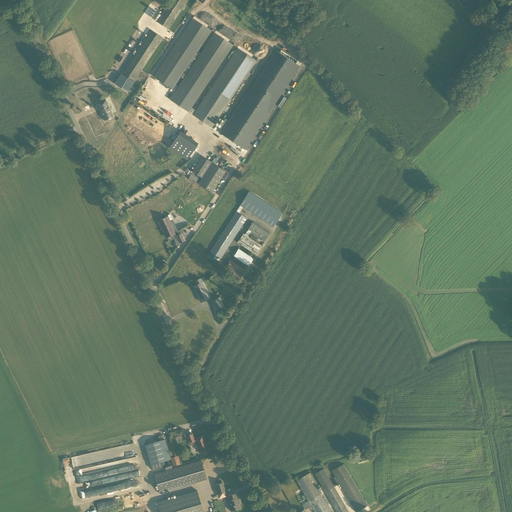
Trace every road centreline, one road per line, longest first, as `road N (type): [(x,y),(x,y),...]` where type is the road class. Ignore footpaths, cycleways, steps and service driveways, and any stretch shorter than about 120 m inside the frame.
road 1 (unclassified): [(265,511),(191,374),(19,0)]
road 2 (unknown): [(116,211),(213,145),(238,158),(152,290)]
road 3 (unknown): [(236,463),(156,498),(136,440)]
